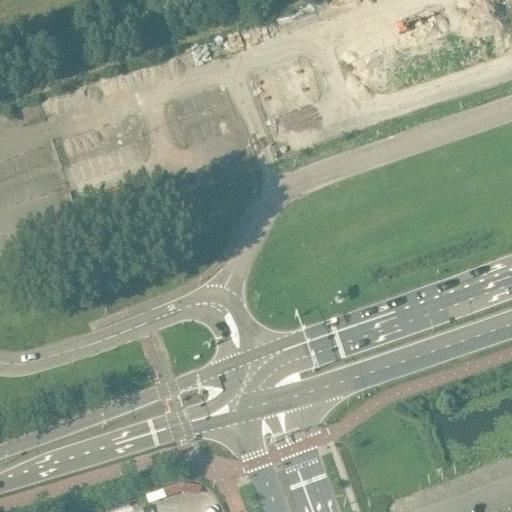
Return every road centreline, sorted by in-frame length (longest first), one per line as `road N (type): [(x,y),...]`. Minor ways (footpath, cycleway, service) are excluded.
road 1 (secondary): [(511,272),(268,360)]
road 2 (secondary): [(0,484),(238,409)]
road 3 (secondary): [(281,397),(511,322)]
road 4 (secondary): [(228,372),(0,450)]
road 5 (unclassified): [(0,361),(24,362),(218,306)]
road 6 (unclassified): [(320,511),(281,397)]
